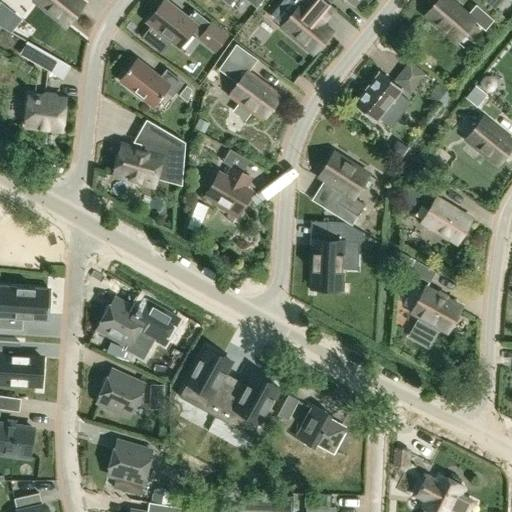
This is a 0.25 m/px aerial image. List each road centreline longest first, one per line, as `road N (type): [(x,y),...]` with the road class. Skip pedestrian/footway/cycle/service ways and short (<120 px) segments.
road 1 (residential): [(398,0),(313,107),(290,161),(276,328)]
road 2 (residential): [(76,214),(66,418),(76,511)]
road 3 (residential): [(473,431),(489,383),(511,200)]
road 4 (residential): [(276,328),(76,214)]
road 5 (residential): [(124,0),(96,46),(76,214)]
road 6 (residential): [(390,391),(276,328)]
road 7 (residential): [(375,511),(377,426),(390,391)]
